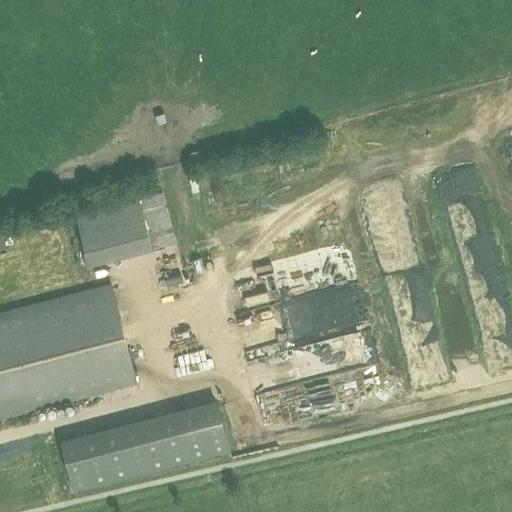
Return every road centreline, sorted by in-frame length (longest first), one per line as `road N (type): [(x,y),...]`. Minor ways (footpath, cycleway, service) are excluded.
road 1 (track): [(214,311),(244,449),(511,387)]
road 2 (track): [(226,368),(0,427)]
